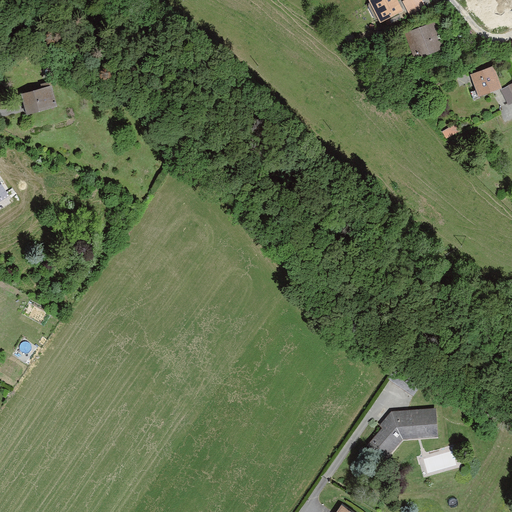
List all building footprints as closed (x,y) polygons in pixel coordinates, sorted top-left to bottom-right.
[(369,0),(380,23),(404,12),(397,0),(369,0)] [(422,0),(404,0),(402,1),(412,18),(428,10),(422,0)] [(436,22),(405,33),(414,60),(446,49),(436,22)] [(494,66),(470,74),(478,97),(502,89),(494,66)] [(511,83),(501,90),(509,106),(511,103),(511,83)] [(47,86),(20,94),(26,114),(53,106),(47,86)] [(456,124),(442,131),(447,140),(460,132),(456,124)] [(0,180),(0,202),(9,197),(0,180)] [(391,378),(415,395),(427,380),(403,362),(391,378)] [(430,409),(388,412),(391,439),(433,437),(430,409)]
